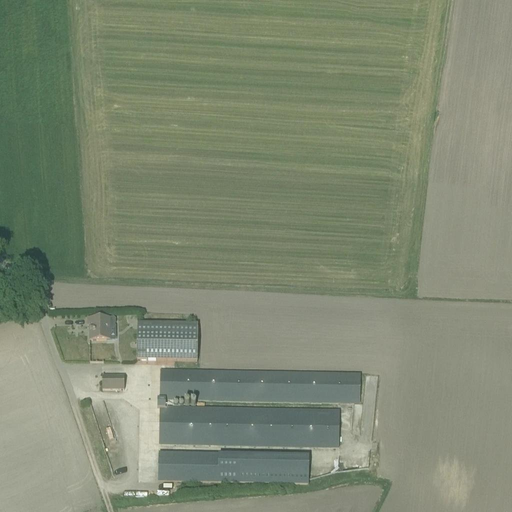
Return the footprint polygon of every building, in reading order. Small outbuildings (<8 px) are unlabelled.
[(195,322),(136,320),(135,359),(194,360),(195,322)] [(88,343),(116,344),(117,322),(89,321),(88,343)] [(358,373),(159,369),(159,398),(358,402),(358,373)] [(101,391),(123,392),(123,374),(101,374),(101,391)] [(346,424),(354,425),(355,404),(347,404),(346,424)] [(338,409),(159,408),(159,445),(337,446),(338,409)] [(306,484),(307,453),(158,450),(158,481),(306,484)]
